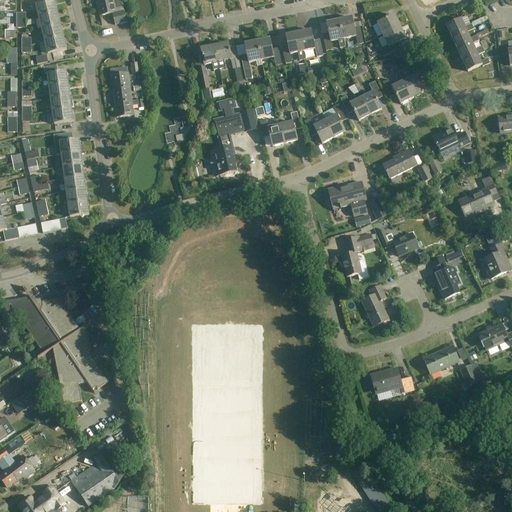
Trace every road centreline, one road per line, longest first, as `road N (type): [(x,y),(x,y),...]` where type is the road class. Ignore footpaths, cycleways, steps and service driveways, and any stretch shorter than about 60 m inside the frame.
road 1 (residential): [(434,328),(345,355),(299,177)]
road 2 (residential): [(87,51),(334,0)]
road 3 (residential): [(110,220),(299,177)]
road 4 (residential): [(299,177),(455,98)]
road 5 (track): [(417,511),(366,435),(345,355)]
road 6 (residential): [(110,220),(87,51)]
road 7 (residential): [(122,395),(89,239)]
